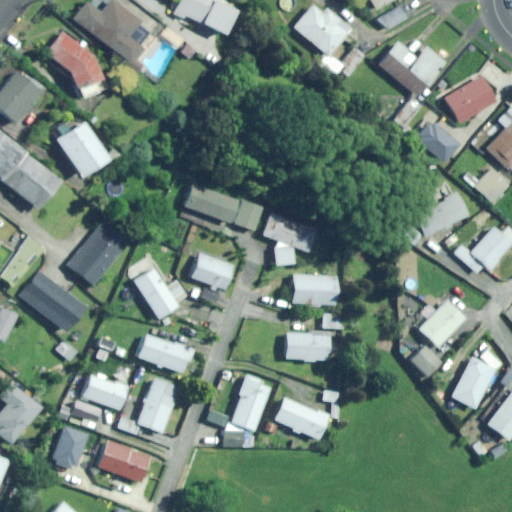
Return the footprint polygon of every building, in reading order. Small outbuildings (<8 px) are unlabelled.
[(145,34),(104,0),(93,13),(82,3),(68,19),(122,63),(133,49),(145,34)] [(217,0),(176,0),(170,13),(179,18),(180,15),(221,35),(235,9),(217,0)] [(388,0),(365,0),(371,10),(388,0)] [(316,65),(332,77),(337,71),(345,77),(362,55),(351,47),(338,65),(326,55),(348,30),(323,9),(320,14),(309,5),(291,27),(324,55),(316,65)] [(403,17),(396,5),(375,18),(382,30),(403,17)] [(82,53),(55,32),(41,53),(62,71),(80,100),(104,89),(82,53)] [(413,59),(393,42),(374,64),(412,97),(441,63),(423,47),(413,59)] [(39,90),(14,69),(0,85),(0,115),(10,124),(39,90)] [(491,102),(476,77),(440,98),(455,124),(491,102)] [(418,107),(407,98),(389,119),(400,128),(418,107)] [(511,117),(482,149),(504,170),(511,161),(511,117)] [(456,146),(427,121),(412,138),(440,163),(456,146)] [(104,159),(79,122),(52,140),(77,177),(104,159)] [(55,182),(0,135),(0,182),(32,210),(55,182)] [(506,187),(487,168),(468,187),(487,206),(506,187)] [(234,201),(188,185),(181,206),(191,210),(188,217),(198,221),(200,214),(227,223),(234,201)] [(422,239),(440,228),(441,230),(448,227),(447,225),(465,215),(453,194),(410,217),(422,239)] [(258,209),(239,202),(231,224),(250,231),(258,209)] [(269,248),(269,265),(290,265),(290,249),(290,247),(305,252),(313,230),(267,213),(259,235),(274,240),(272,248),(269,248)] [(125,243),(100,222),(64,266),(89,287),(125,243)] [(418,234),(406,225),(398,237),(410,245),(418,234)] [(480,265),(487,271),(496,261),(495,259),(511,239),(511,234),(504,227),(497,234),(489,227),(467,253),(458,245),(451,253),(473,273),(480,265)] [(42,249),(25,237),(0,270),(0,279),(13,289),(42,249)] [(229,265),(195,253),(186,278),(194,280),(189,295),(215,304),(229,265)] [(162,287),(151,269),(131,281),(155,319),(186,300),(174,280),(162,287)] [(83,307),(37,272),(17,299),(64,333),(83,307)] [(333,277),(287,275),(285,304),(331,306),(333,277)] [(461,319),(442,301),(414,330),(433,348),(461,319)] [(14,315),(0,308),(0,342),(1,343),(14,315)] [(340,314),(321,313),(320,328),(340,329),(340,314)] [(279,358),(300,359),(300,362),(311,363),(311,359),(324,360),(325,335),(280,333),(279,358)] [(190,350),(142,335),(135,358),(179,371),(182,361),(186,362),(190,350)] [(78,351),(65,342),(57,352),(70,361),(78,351)] [(438,364),(422,345),(407,359),(423,377),(438,364)] [(483,350),(477,357),(492,370),(498,363),(483,350)] [(466,357),(446,398),(472,410),(492,370),(466,357)] [(124,387),(88,373),(79,396),(115,410),(124,387)] [(220,432),(219,446),(239,447),(243,449),(266,384),(255,380),(243,376),(223,432),(220,432)] [(134,436),(138,425),(158,433),(175,388),(151,379),(134,422),(117,415),(113,427),(134,436)] [(38,409),(9,385),(0,395),(0,398),(6,404),(0,411),(0,437),(9,444),(38,409)] [(320,401),(330,402),(329,418),(336,419),(337,402),(335,402),(336,392),(321,391),(320,401)] [(511,392),(510,391),(483,424),(504,441),(511,431),(511,392)] [(270,421),(289,429),(289,431),(296,434),(297,432),(315,440),(324,418),(326,415),(315,410),(314,413),(280,398),(270,421)] [(61,428),(49,462),(72,470),(84,436),(61,428)] [(145,458),(101,441),(92,466),(136,483),(145,458)] [(51,511),(70,511),(60,503),(51,511)]
